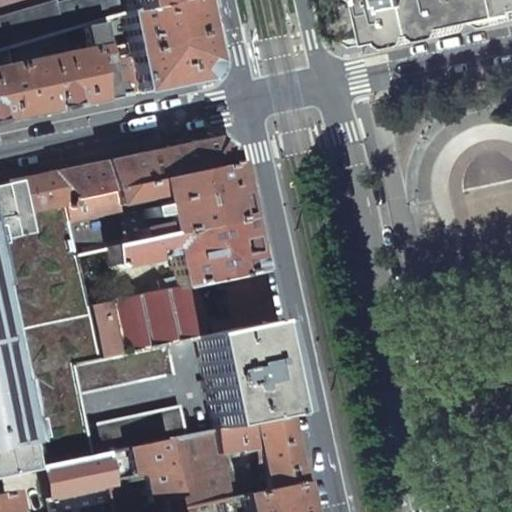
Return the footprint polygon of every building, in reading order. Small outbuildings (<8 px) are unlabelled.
[(65,0),(0,18),(0,50),(4,49),(78,27),(93,22),(99,21),(113,16),(119,14),(123,13),(119,0),(65,0)] [(167,0),(123,13),(119,14),(129,57),(108,62),(115,99),(127,96),(196,82),(207,64),(199,29),(193,0),(167,0)] [(119,0),(123,13),(167,0),(119,0)] [(346,0),(352,24),(353,29),(364,36),(396,30),(397,38),(469,23),(466,0),(346,0)] [(511,0),(466,0),(469,23),(485,20),(511,13),(511,0)] [(113,16),(99,21),(106,49),(118,46),(113,16)] [(84,51),(90,79),(106,76),(93,22),(78,27),(84,51)] [(8,67),(20,119),(58,111),(95,103),(90,79),(84,51),(8,67)] [(0,68),(0,123),(20,119),(8,67),(0,68)] [(108,192),(229,165),(226,150),(209,139),(139,155),(99,163),(108,192)] [(70,200),(108,192),(99,163),(65,170),(51,173),(70,200)] [(135,242),(241,219),(235,192),(229,165),(108,192),(111,207),(154,197),(160,225),(134,231),(135,242)] [(25,179),(0,184),(7,216),(57,204),(70,200),(51,173),(25,179)] [(0,475),(13,473),(6,440),(17,437),(6,388),(2,389),(0,377),(0,237),(11,235),(7,216),(0,184),(0,475)] [(70,200),(57,204),(63,232),(76,229),(72,216),(111,207),(108,192),(70,200)] [(0,377),(2,389),(6,388),(17,437),(6,440),(13,473),(35,468),(88,456),(82,427),(75,395),(68,366),(92,361),(81,308),(63,232),(57,204),(7,216),(11,235),(0,237),(0,377)] [(161,291),(253,272),(247,245),(241,219),(135,242),(106,248),(111,270),(167,257),(172,278),(159,281),(161,291)] [(253,272),(161,291),(81,308),(92,361),(163,346),(190,341),(263,324),(263,320),(253,272)] [(248,422),(283,414),(268,347),(263,324),(190,341),(209,430),(248,422)] [(75,395),(169,375),(163,346),(92,361),(68,366),(75,395)] [(162,441),(182,436),(176,407),(82,427),(88,456),(97,454),(122,449),(162,441)] [(263,491),(298,483),(297,476),(283,414),(248,422),(254,449),(263,491)] [(235,453),(254,449),(248,422),(209,430),(206,430),(212,456),(218,454),(235,451),(235,453)] [(222,500),(239,497),(236,482),(222,473),(218,454),(212,456),(206,430),(182,436),(162,441),(177,511),(222,500)] [(177,511),(162,441),(122,449),(130,476),(140,474),(146,503),(162,500),(164,511),(177,511)] [(42,499),(104,486),(97,454),(88,456),(35,468),(42,499)] [(304,511),(298,483),(263,491),(239,497),(242,511),(304,511)] [(177,511),(224,511),(222,500),(177,511)]
